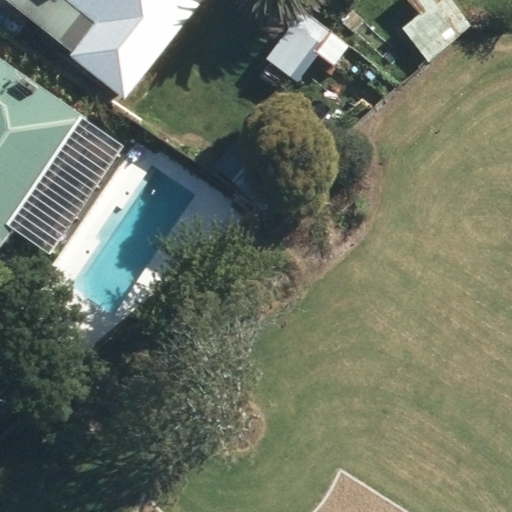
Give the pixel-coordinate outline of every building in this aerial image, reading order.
[(0,0),(0,8),(128,106),(209,0),(0,0)] [(476,29),(449,0),(398,0),(417,20),(398,37),(429,71),(476,29)] [(336,75),(350,58),(299,18),(263,64),(297,91),(319,62),(336,75)] [(0,257),(15,235),(50,258),(123,150),(0,66),(0,257)] [(256,126),(211,169),(237,197),(283,155),(256,126)]
